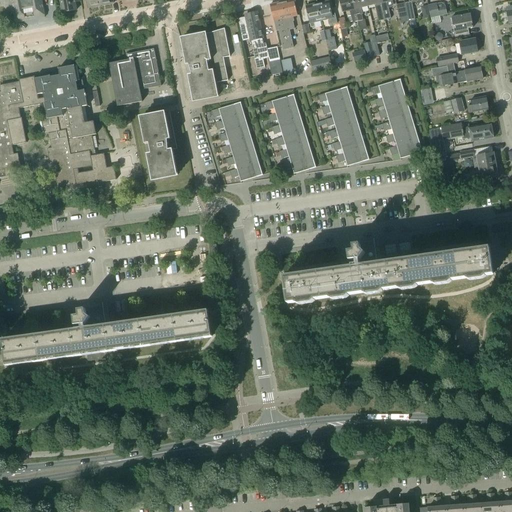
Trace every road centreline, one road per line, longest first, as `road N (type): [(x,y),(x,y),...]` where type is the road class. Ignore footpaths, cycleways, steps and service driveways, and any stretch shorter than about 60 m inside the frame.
road 1 (residential): [(205,511),(511,482)]
road 2 (residential): [(271,427),(236,213),(221,203)]
road 3 (residential): [(0,232),(221,203)]
road 4 (residential): [(0,48),(195,8)]
road 5 (secondary): [(383,419),(511,423)]
road 6 (secondary): [(0,484),(120,460)]
road 7 (secondary): [(120,460),(0,469)]
